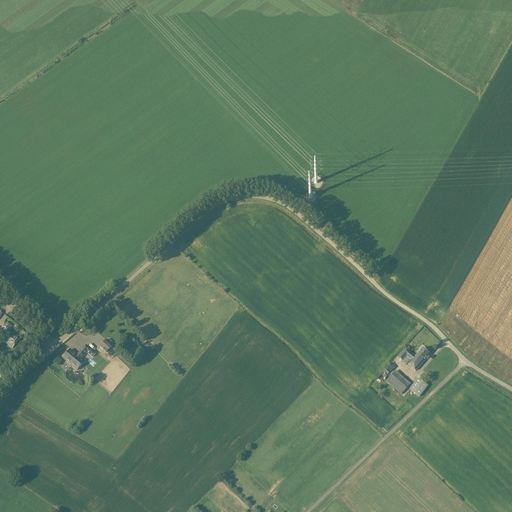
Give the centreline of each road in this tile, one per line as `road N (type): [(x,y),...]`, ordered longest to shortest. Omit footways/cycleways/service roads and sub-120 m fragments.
road 1 (unclassified): [(511,390),(469,365),(292,208),(254,195),(221,200),(54,343)]
road 2 (unknown): [(465,360),(308,511)]
